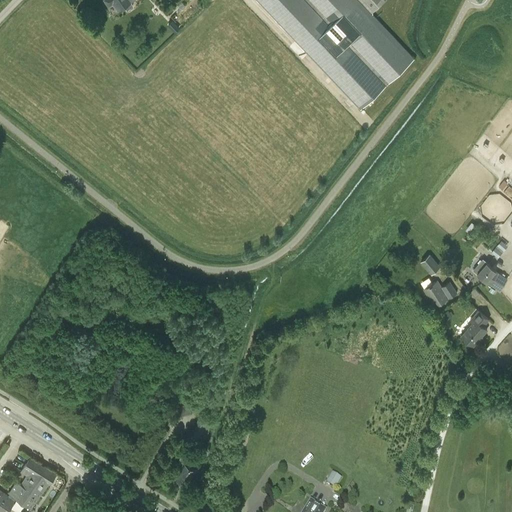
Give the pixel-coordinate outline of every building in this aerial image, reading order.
[(113,5),(118,12),(125,7),(127,10),(134,5),(132,2),(134,0),(103,0),(109,8),(113,5)] [(256,0),(361,110),(415,60),(371,14),(385,0),(256,0)] [(175,24),(170,30),(174,34),(179,28),(175,24)] [(501,240),(492,251),(498,257),(508,246),(501,240)] [(421,262),(431,274),(441,266),(430,254),(421,262)] [(495,270),(483,259),(474,270),(477,272),(486,280),(500,289),(507,278),(495,270)] [(420,281),(423,287),(432,282),(430,277),(420,281)] [(434,306),(457,292),(449,281),(442,286),(437,280),(423,289),(434,306)] [(483,325),(488,318),(478,310),(470,319),(473,322),(462,335),(473,345),(487,329),(483,325)] [(179,417),(193,414),(190,404),(177,407),(179,417)] [(206,443),(212,423),(198,418),(192,439),(206,443)] [(186,483),(195,468),(191,466),(198,456),(186,448),(179,460),(183,462),(175,476),(181,480),(181,482),(183,484),(186,483)] [(32,508),(48,482),(49,483),(56,473),(30,456),(21,470),(27,474),(21,483),(16,480),(9,492),(32,508)] [(335,488),(341,478),(332,473),(326,483),(335,488)] [(0,511),(5,511),(15,499),(0,488),(0,511)] [(302,511),(323,511),(325,510),(310,500),(302,511)]
